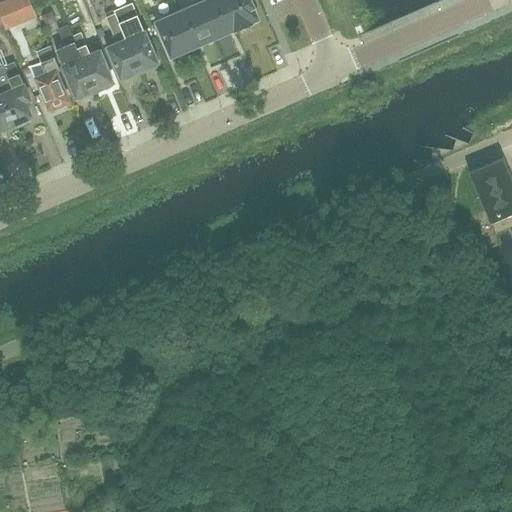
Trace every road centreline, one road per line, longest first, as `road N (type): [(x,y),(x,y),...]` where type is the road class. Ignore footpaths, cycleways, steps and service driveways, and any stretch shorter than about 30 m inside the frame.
road 1 (residential): [(0,355),(511,141)]
road 2 (residential): [(0,215),(332,72)]
road 3 (residential): [(332,72),(511,0)]
